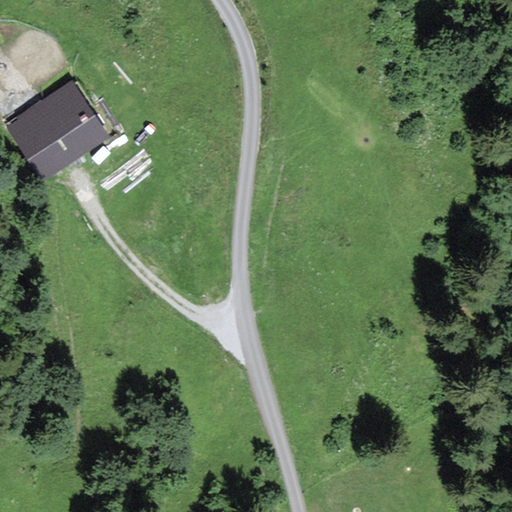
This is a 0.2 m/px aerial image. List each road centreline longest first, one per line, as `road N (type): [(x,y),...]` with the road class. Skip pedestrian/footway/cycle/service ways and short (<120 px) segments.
road 1 (unclassified): [(220,0),(247,57),(252,101),(239,272),(299,511)]
road 2 (track): [(69,177),(113,240),(163,290),(191,312),(249,332)]
